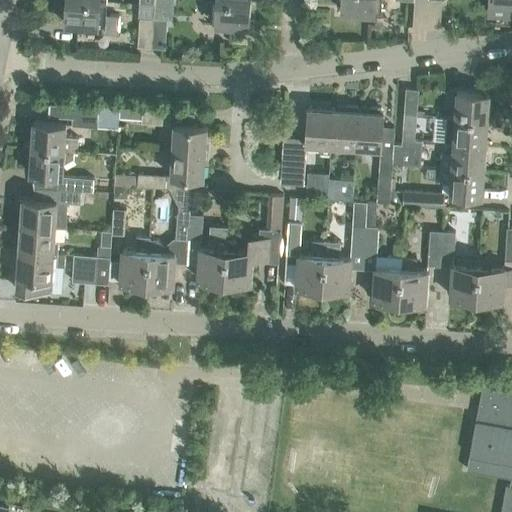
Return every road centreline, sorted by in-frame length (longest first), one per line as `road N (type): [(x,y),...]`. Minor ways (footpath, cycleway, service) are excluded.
road 1 (residential): [(511,346),(0,308)]
road 2 (residential): [(0,63),(236,77),(290,71)]
road 3 (residential): [(290,71),(511,44)]
